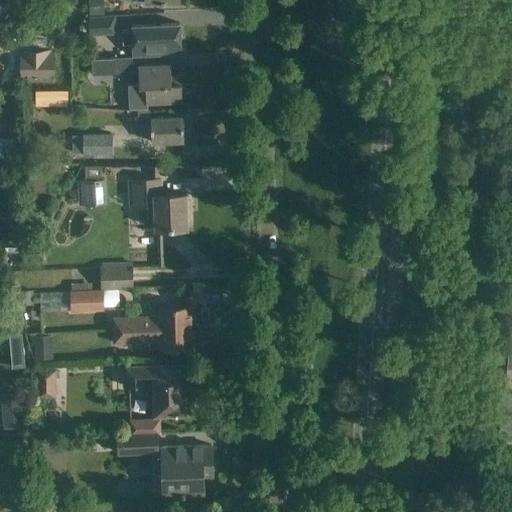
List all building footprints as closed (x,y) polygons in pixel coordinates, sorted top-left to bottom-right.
[(89,0),(90,14),(103,14),(101,0),(89,0)] [(115,33),(114,15),(88,16),(89,32),(89,34),(115,33)] [(181,55),(180,23),(132,25),(132,29),(122,30),(123,44),(133,43),(133,57),(153,55),(177,55),(181,55)] [(23,53),(23,80),(54,80),(54,53),(23,53)] [(133,73),(132,57),(113,58),(92,59),(92,74),(133,73)] [(171,75),(170,65),(140,66),(141,85),(130,86),(131,109),(148,109),(147,103),(182,101),(181,74),(171,75)] [(150,117),(150,110),(138,110),(138,118),(139,131),(152,130),(152,142),(184,141),(183,116),(150,117)] [(113,153),(113,133),(84,134),(84,154),(113,153)] [(101,165),(85,165),(85,177),(102,177),(101,165)] [(48,176),(34,176),(34,192),(60,192),(60,179),(48,179),(48,176)] [(107,203),(106,179),(78,180),(79,205),(107,203)] [(161,194),(160,179),(129,180),(130,206),(154,205),(155,228),(187,227),(186,193),(161,194)] [(41,245),(27,245),(28,261),(41,260),(41,245)] [(131,286),(131,266),(100,267),(100,287),(131,286)] [(17,291),(18,305),(33,305),(32,290),(17,291)] [(103,307),(102,290),(72,291),(73,308),(103,307)] [(191,326),(190,305),(159,306),(160,315),(113,317),(113,329),(191,326)] [(191,326),(113,329),(114,342),(116,341),(161,340),(161,350),(192,349),(191,326)] [(31,335),(31,344),(35,344),(35,359),(53,358),(53,334),(31,335)] [(6,337),(6,350),(23,349),(22,336),(6,337)] [(194,391),(193,364),(123,366),(124,385),(153,384),(154,414),(185,413),(184,392),(194,391)] [(38,395),(55,395),(55,368),(38,368),(38,395)] [(23,409),(2,411),(3,428),(25,426),(23,409)] [(157,452),(156,432),(118,433),(119,454),(157,452)] [(64,463),(63,439),(40,440),(40,463),(64,463)] [(212,474),(211,445),(162,446),(164,494),(203,493),(203,475),(212,474)]
